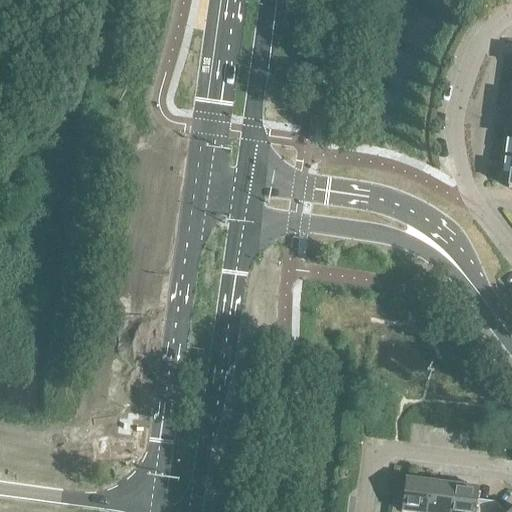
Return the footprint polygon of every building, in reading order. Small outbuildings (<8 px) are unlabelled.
[(511,90),(510,106),(511,106),(511,139),(505,139),(500,177),(510,179),(508,189),(511,189),(511,90)] [(401,511),(425,511),(429,483),(406,480),(405,485),(395,484),(392,505),(389,505),(388,511),(395,511),(396,508),(402,509),(401,511)] [(449,511),(453,487),(429,483),(425,511),(449,511)] [(478,490),(453,487),(449,511),(490,511),(494,503),(477,501),(478,490)] [(511,511),(504,511),(495,503),(494,503),(490,511),(511,511)]
